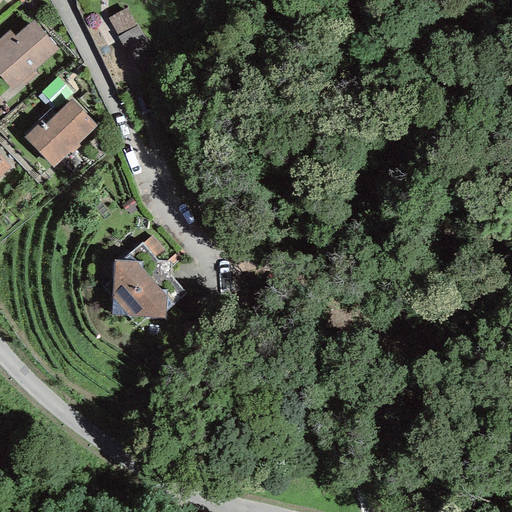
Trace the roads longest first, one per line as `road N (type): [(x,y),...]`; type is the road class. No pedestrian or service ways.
road 1 (residential): [(58,0),(186,255),(271,334),(316,398),(372,511)]
road 2 (tertiary): [(0,350),(35,391),(165,485),(250,511)]
road 3 (unknown): [(121,121),(206,56),(168,0)]
